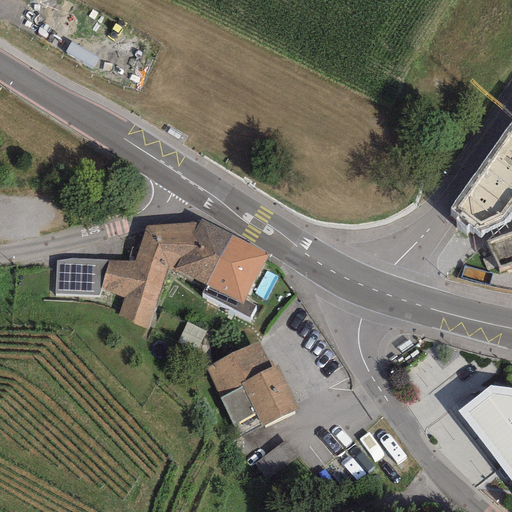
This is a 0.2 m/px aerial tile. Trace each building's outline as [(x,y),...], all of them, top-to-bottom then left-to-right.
[(511,122),(452,205),(450,211),(478,232),(508,220),(511,214),(511,122)] [(230,235),(199,219),(196,224),(146,225),(167,268),(174,271),(204,285),(230,235)] [(147,328),(167,268),(146,225),(133,261),(70,258),(55,260),(53,294),(97,297),(101,288),(124,298),(116,316),(147,328)] [(511,232),(488,243),(499,271),(511,265),(511,232)] [(267,254),(230,235),(204,285),(201,292),(248,317),(254,305),(243,299),(267,254)] [(258,342),(204,367),(238,437),(261,425),(262,427),(298,409),(276,364),(270,367),(258,342)] [(511,388),(490,386),(457,411),(511,481),(511,388)]
